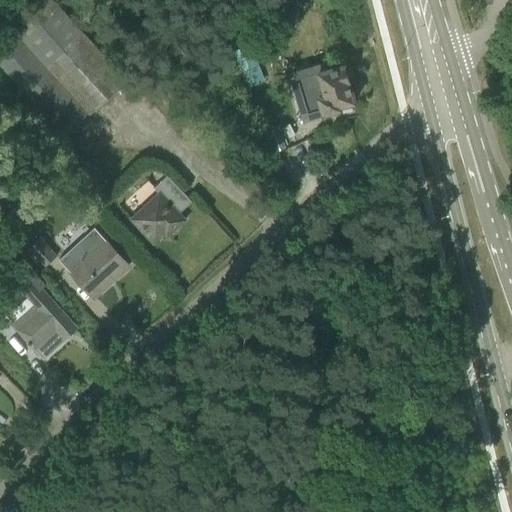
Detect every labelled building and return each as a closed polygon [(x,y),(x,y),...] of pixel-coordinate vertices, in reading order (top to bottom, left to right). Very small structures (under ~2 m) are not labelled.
[(0,62),(20,84),(45,61),(94,113),(130,79),(60,5),(0,60),(0,62)] [(292,74),(305,119),(342,109),(346,120),(360,116),(349,78),(352,77),(349,67),(346,67),(345,64),(327,70),(325,63),(324,63),(324,64),(292,74)] [(249,83),(260,112),(275,106),(264,77),(249,83)] [(278,126),(266,131),(275,153),(287,148),(278,126)] [(159,193),(131,219),(154,244),(164,235),(170,229),(173,232),(187,220),(180,213),(193,202),(168,175),(154,188),(159,193)] [(95,227),(60,259),(94,297),(95,296),(92,293),(110,278),(112,281),(129,265),(95,227)] [(20,238),(29,248),(38,239),(30,229),(20,238)] [(28,249),(45,267),(58,256),(40,237),(38,239),(29,248),(28,249)] [(22,259),(7,272),(29,297),(35,304),(12,324),(44,360),(66,340),(61,334),(74,323),(42,288),(45,285),(22,259)]
